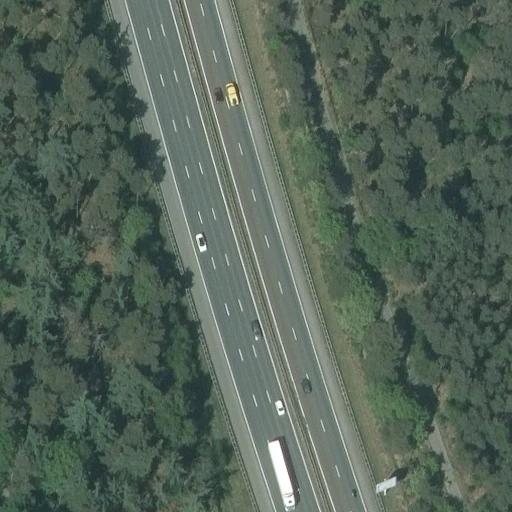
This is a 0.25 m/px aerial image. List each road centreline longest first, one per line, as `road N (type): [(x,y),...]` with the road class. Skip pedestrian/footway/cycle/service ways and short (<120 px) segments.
road 1 (motorway): [(350,511),(198,0)]
road 2 (motorway): [(146,0),(297,511)]
